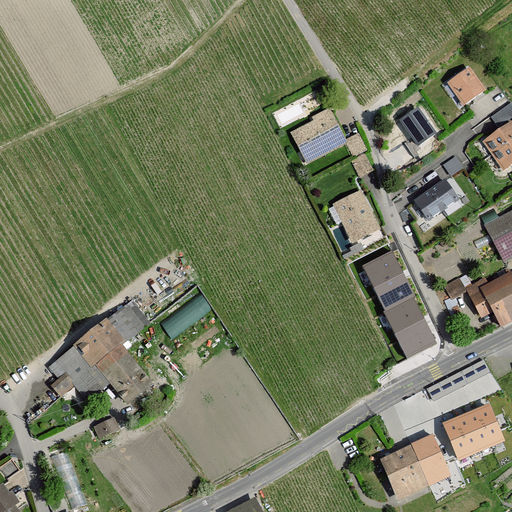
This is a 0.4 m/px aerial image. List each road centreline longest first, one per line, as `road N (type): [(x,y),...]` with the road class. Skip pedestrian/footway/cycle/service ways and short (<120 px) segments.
road 1 (unclassified): [(458,358),(400,230),(375,137),(289,0)]
road 2 (tertiary): [(458,358),(191,511)]
road 3 (track): [(245,0),(175,69),(0,149)]
road 4 (unclassified): [(44,511),(23,430),(0,398)]
